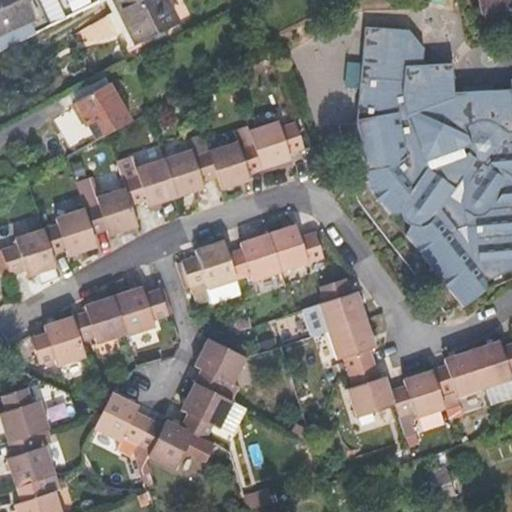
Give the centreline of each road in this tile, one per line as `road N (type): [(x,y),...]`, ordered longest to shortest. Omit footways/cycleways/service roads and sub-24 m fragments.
road 1 (residential): [(160,241),(305,194),(338,215),(404,322),(421,334),(446,332),(511,296)]
road 2 (residential): [(0,325),(160,241)]
road 3 (residential): [(160,388),(193,344),(160,241)]
